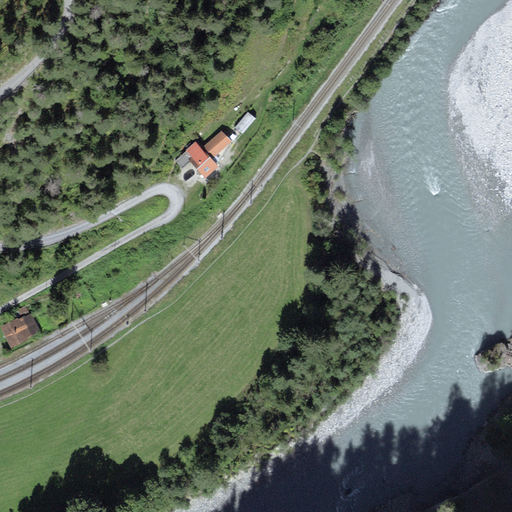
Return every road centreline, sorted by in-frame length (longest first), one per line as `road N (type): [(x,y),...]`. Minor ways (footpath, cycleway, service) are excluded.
road 1 (unclassified): [(0,247),(53,240),(158,188),(175,200),(167,216),(0,313)]
road 2 (unclassified): [(69,0),(57,37),(0,94)]
